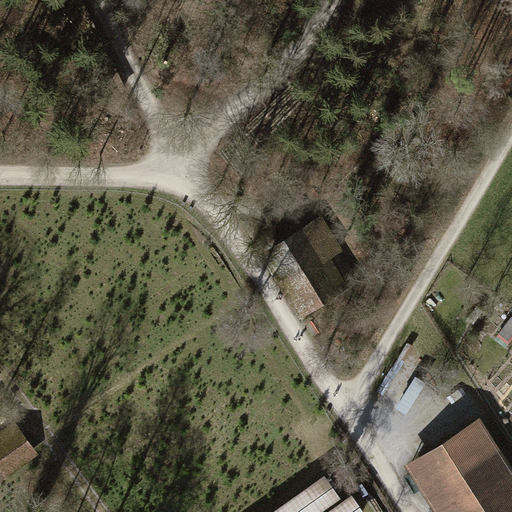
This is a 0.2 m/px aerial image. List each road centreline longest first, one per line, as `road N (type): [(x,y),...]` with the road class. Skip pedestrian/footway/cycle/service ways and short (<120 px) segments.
road 1 (unclassified): [(406,511),(249,256),(173,176)]
road 2 (track): [(511,134),(348,420)]
road 3 (track): [(173,176),(333,0)]
road 4 (track): [(173,176),(140,86),(95,0)]
road 5 (track): [(173,176),(0,175)]
